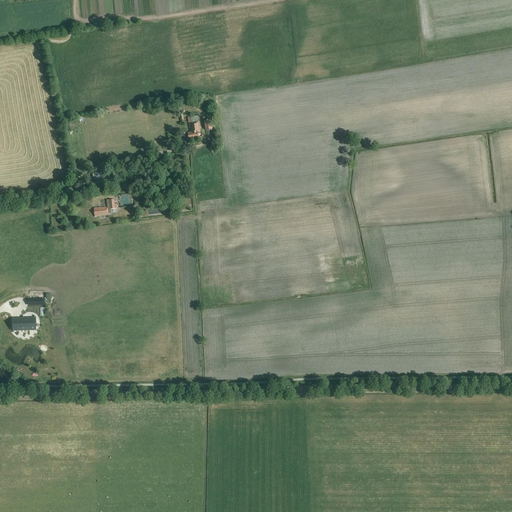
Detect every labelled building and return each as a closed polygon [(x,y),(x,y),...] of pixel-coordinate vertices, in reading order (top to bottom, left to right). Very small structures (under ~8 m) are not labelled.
[(204,122),(206,131),(211,130),(214,130),(213,124),(211,125),(210,120),(209,120),(209,117),(204,118),(205,121),(204,121),(204,122)] [(201,132),(199,121),(189,123),(190,132),(188,133),(189,139),(198,138),(198,132),(201,132)] [(125,174),(125,169),(124,169),(123,170),(122,170),(121,171),(120,171),(119,172),(119,171),(113,172),(114,179),(117,178),(117,179),(117,180),(117,181),(118,182),(118,183),(119,184),(119,185),(120,186),(121,186),(122,187),(123,187),(124,188),(125,188),(126,188),(126,183),(125,183),(124,183),(123,183),(122,182),(121,181),(121,180),(121,179),(121,178),(121,177),(122,176),(122,175),(123,174),(124,174),(125,174)] [(103,172),(92,174),(94,180),(104,178),(103,172)] [(107,201),(108,208),(99,208),(94,208),(94,210),(95,215),(95,217),(100,216),(109,215),(108,210),(111,210),(116,209),(118,208),(117,204),(115,205),(114,200),(107,201)] [(14,320),(14,332),(36,332),(36,321),(14,320)]
